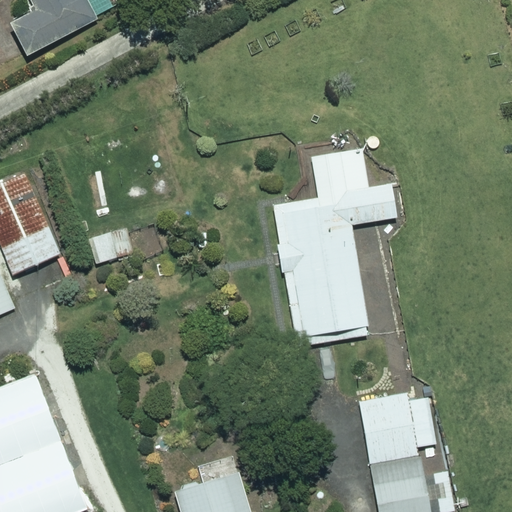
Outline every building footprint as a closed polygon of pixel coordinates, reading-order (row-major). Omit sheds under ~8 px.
[(8,26),(25,59),(97,21),(85,0),(27,0),(32,9),(26,11),(29,15),(8,26)] [(272,208),(296,349),(366,338),(365,329),(368,329),(351,227),(396,220),(390,185),(368,189),(361,150),(310,159),(317,201),(272,208)] [(0,183),(0,248),(12,277),(60,256),(23,173),(0,183)] [(139,249),(130,225),(81,243),(90,268),(139,249)] [(137,282),(145,283),(146,274),(138,274),(137,282)] [(0,316),(14,310),(0,276),(0,316)] [(0,386),(0,511),(81,511),(88,510),(37,373),(0,386)] [(407,394),(358,403),(376,511),(454,511),(447,473),(421,478),(416,449),(435,445),(428,399),(409,403),(407,394)] [(173,494),(178,511),(248,511),(237,474),(198,486),(194,483),(183,487),(181,491),(173,494)]
